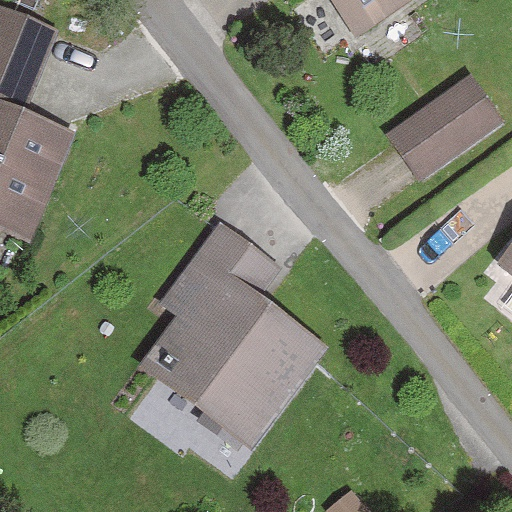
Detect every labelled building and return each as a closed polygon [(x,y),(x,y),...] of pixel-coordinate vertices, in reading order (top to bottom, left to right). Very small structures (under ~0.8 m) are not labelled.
[(418,0),(312,0),(349,50),(418,0)] [(49,36),(0,17),(0,239),(29,251),(70,141),(17,122),(49,36)] [(401,190),(492,129),(459,81),(369,142),(401,190)] [(511,221),(472,271),(511,303),(511,221)] [(257,266),(208,229),(146,312),(169,329),(131,379),(239,460),(318,355),(237,293),(257,266)]
